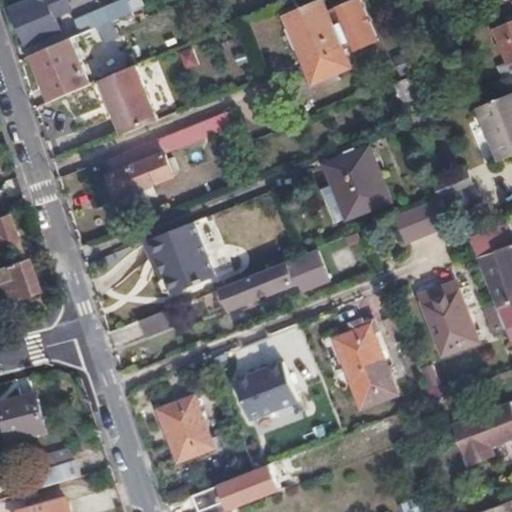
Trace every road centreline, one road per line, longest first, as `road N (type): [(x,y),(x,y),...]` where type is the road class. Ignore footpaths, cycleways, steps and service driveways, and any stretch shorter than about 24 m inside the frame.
road 1 (unknown): [(108,377),(174,370),(453,262)]
road 2 (residential): [(0,44),(91,326)]
road 3 (residential): [(91,326),(147,511)]
